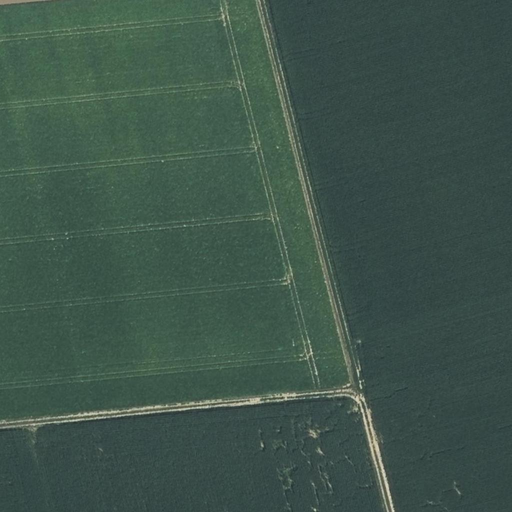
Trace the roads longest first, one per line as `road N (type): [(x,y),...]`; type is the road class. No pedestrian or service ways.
road 1 (track): [(357,383),(262,0)]
road 2 (track): [(0,419),(357,383)]
road 3 (track): [(390,511),(357,383)]
